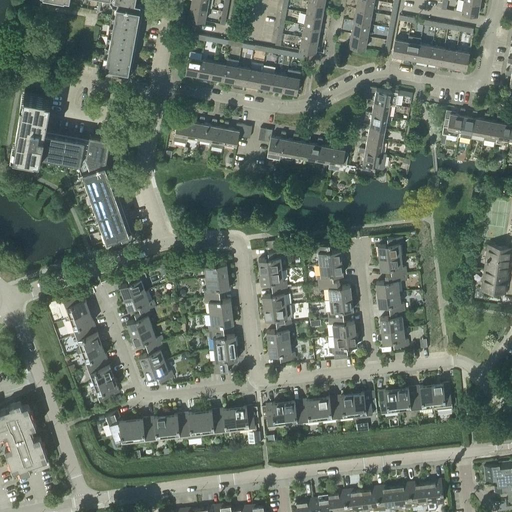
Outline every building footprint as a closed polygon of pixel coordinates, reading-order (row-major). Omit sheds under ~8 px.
[(134,9),(135,0),(113,0),(112,5),(134,9)] [(323,15),(325,2),(311,0),(308,0),(307,12),(323,15)] [(372,11),(373,0),(357,0),(356,9),(372,11)] [(478,14),(480,2),(470,0),(464,0),(462,12),(478,14)] [(139,10),(134,9),(112,5),(110,15),(137,20),(139,10)] [(205,21),(207,8),(192,5),(189,18),(205,21)] [(370,24),(372,11),(356,9),(354,21),(370,24)] [(320,27),(323,15),(307,12),(304,24),(320,27)] [(136,30),(137,20),(110,15),(109,25),(136,30)] [(367,36),(370,24),(354,21),(352,33),(367,36)] [(318,39),(320,27),(304,24),(302,36),(318,39)] [(134,40),(136,30),(109,25),(107,35),(134,40)] [(365,48),(367,36),(352,33),(349,46),(365,48)] [(132,50),(134,40),(107,35),(105,46),(132,50)] [(316,52),(318,39),(302,36),(300,49),(316,52)] [(405,57),(408,41),(395,38),(392,54),(405,57)] [(417,59),(420,43),(408,41),(405,57),(417,59)] [(429,61),(432,45),(420,43),(417,59),(429,61)] [(442,63),(445,47),(432,45),(429,61),(442,63)] [(132,50),(105,46),(103,56),(130,61),(132,50)] [(454,65),(457,49),(445,47),(442,63),(454,65)] [(469,52),(457,49),(454,65),(466,68),(469,52)] [(128,69),(130,61),(103,56),(101,66),(119,69),(118,74),(130,76),(131,69),(128,69)] [(199,75),(201,59),(189,57),(186,73),(199,75)] [(211,77),(214,61),(201,59),(199,75),(211,77)] [(223,79),(226,64),(214,61),(211,77),(223,79)] [(236,82),(238,66),(226,64),(223,79),(236,82)] [(248,84),(251,68),(238,66),(236,82),(248,84)] [(260,86),(263,70),(251,68),(248,84),(260,86)] [(288,69),(287,75),(299,77),(300,71),(288,69)] [(272,88),(275,73),(263,70),(260,86),(272,88)] [(285,91),(287,75),(275,73),(272,88),(285,91)] [(299,77),(287,75),(285,91),(297,93),(299,77)] [(376,91),(374,99),(374,100),(390,103),(392,104),(396,104),(398,92),(376,88),(376,87),(370,86),(370,90),(376,91)] [(412,103),(413,90),(399,90),(398,102),(412,103)] [(40,158),(45,132),(51,99),(46,98),(46,97),(25,93),(13,155),(35,159),(35,158),(40,158)] [(392,104),(390,103),(374,100),(374,99),(368,98),(367,103),(373,104),(372,111),(372,113),(388,116),(390,104),(392,105),(392,104)] [(463,114),(464,114),(465,108),(461,108),(460,114),(450,112),(449,118),(445,117),(442,133),(459,136),(459,132),(460,132),(463,114)] [(390,116),(388,116),(372,113),(372,111),(366,110),(365,115),(371,116),(369,124),(369,125),(385,128),(387,117),(390,117),(390,116)] [(463,114),(460,132),(459,136),(471,138),(472,132),(475,116),(476,117),(477,111),(473,110),(472,116),(464,114),(463,114)] [(487,119),(488,119),(490,113),(485,112),(484,118),(476,117),(475,116),(472,132),(483,134),(483,137),(484,137),(484,139),(487,119)] [(188,120),(178,118),(174,140),(187,142),(188,136),(191,120),(192,121),(193,115),(189,114),(188,120)] [(496,141),(499,121),(501,121),(502,115),(498,114),(496,120),(488,119),(487,119),(484,139),(496,141)] [(203,123),(204,123),(205,117),(201,116),(200,122),(192,121),(191,120),(188,136),(199,138),(198,141),(200,141),(200,138),(203,123)] [(511,123),(511,116),(510,116),(508,123),(501,121),(499,121),(496,141),(496,143),(508,145),(509,139),(511,123)] [(215,125),(216,125),(217,119),(213,118),(212,124),(204,123),(203,123),(200,138),(211,140),(210,143),(211,143),(212,141),(215,125)] [(216,125),(215,125),(212,141),(211,143),(211,146),(223,148),(224,143),(227,127),(228,127),(229,121),(225,120),(224,126),(216,125)] [(244,136),(246,124),(237,123),(236,128),(228,127),(227,127),(224,143),(235,145),(235,147),(236,148),(236,145),(237,145),(239,135),(244,136)] [(388,128),(385,128),(369,125),(369,124),(364,123),(363,127),(369,128),(367,136),(367,137),(383,140),(385,129),(388,129),(388,128)] [(264,140),(266,128),(260,127),(258,139),(264,140)] [(284,137),(285,137),(286,131),(282,131),(281,137),(271,135),(272,129),(266,128),(264,140),(270,141),(267,157),(280,159),(280,156),(281,156),(281,153),(284,137)] [(50,160),(54,134),(45,132),(40,158),(50,160)] [(296,140),(297,140),(298,134),(294,133),(293,139),(285,137),(284,137),(281,153),(292,155),(291,158),(293,158),(293,155),(296,140)] [(59,162),(64,136),(54,134),(50,160),(59,162)] [(308,142),(309,142),(310,136),(306,135),(305,141),(297,140),(296,140),(293,155),(304,157),(304,160),(305,160),(305,157),(308,142)] [(386,140),(383,140),(367,137),(367,136),(362,135),(361,139),(366,141),(365,149),(381,152),(383,141),(385,142),(386,140)] [(69,164),(74,137),(64,136),(59,162),(69,164)] [(79,166),(83,144),(84,139),(74,137),(69,164),(79,166)] [(320,144),(321,144),(323,138),(318,137),(317,143),(309,142),(308,142),(305,157),(316,159),(316,162),(317,162),(317,160),(320,144)] [(332,146),(334,146),(335,140),(331,140),(330,145),(321,144),(320,144),(317,160),(328,162),(328,164),(329,164),(332,146)] [(342,148),(334,146),(332,146),(329,164),(328,168),(339,170),(340,164),(346,165),(348,153),(344,152),(345,148),(346,148),(347,143),(343,142),(342,148)] [(92,167),(96,146),(83,144),(79,166),(90,168),(92,167)] [(108,148),(96,146),(92,167),(104,163),(103,160),(106,158),(108,148)] [(387,153),(381,152),(365,149),(359,147),(358,152),(364,153),(362,162),(364,162),(371,164),(378,165),(377,168),(382,169),(384,167),(387,153)] [(108,172),(104,163),(92,167),(90,168),(79,172),(83,182),(108,172)] [(111,182),(108,172),(83,182),(86,191),(111,182)] [(115,192),(111,182),(86,191),(90,201),(115,192)] [(93,211),(118,202),(115,192),(90,201),(93,211)] [(97,221),(122,211),(118,202),(93,211),(97,221)] [(100,230),(125,221),(122,211),(97,221),(100,230)] [(129,230),(125,221),(100,230),(104,240),(121,234),(122,239),(134,235),(131,229),(129,230)] [(378,244),(379,257),(401,254),(400,243),(403,242),(402,236),(387,237),(388,243),(378,244)] [(268,248),(275,247),(274,240),(267,241),(268,248)] [(318,252),(320,264),(342,261),(340,249),(330,250),(329,244),(314,246),(315,252),(318,252)] [(482,289),(505,292),(511,247),(488,244),(482,289)] [(259,259),(260,271),(282,269),(280,257),(284,257),(283,250),(268,251),(269,257),(259,259)] [(403,266),(401,254),(379,257),(381,269),(391,268),(391,273),(392,274),(406,272),(406,266),(403,266)] [(205,266),(206,277),(228,275),(226,262),(216,264),(216,258),(201,259),(201,266),(205,266)] [(343,274),(342,261),(320,264),(321,275),(318,276),(319,282),(334,281),(333,280),(333,275),(343,274)] [(283,280),(282,269),(260,271),(261,283),(272,282),(272,288),(287,286),(286,280),(283,280)] [(120,285),(124,297),(145,290),(141,279),(144,277),(142,271),(128,276),(130,282),(120,285)] [(407,278),(406,272),(392,274),(391,273),(385,274),(386,280),(376,281),(377,294),(399,291),(398,280),(407,278)] [(229,287),(228,275),(206,277),(207,289),(204,289),(205,296),(220,294),(219,288),(229,287)] [(339,279),(333,280),(334,281),(319,282),(319,289),(329,288),(330,299),(352,297),(350,284),(340,285),(339,279)] [(288,292),(287,286),(272,288),(273,293),(263,294),(264,307),(286,304),(285,293),(288,292)] [(149,301),(145,290),(124,297),(129,309),(138,305),(140,310),(140,311),(149,308),(154,306),(152,299),(149,301)] [(401,303),(399,291),(377,294),(379,306),(389,305),(390,310),(405,309),(404,302),(401,303)] [(83,293),(64,300),(69,315),(64,316),(66,320),(70,319),(70,317),(87,310),(89,309),(83,293)] [(220,299),(220,294),(205,296),(206,302),(209,301),(210,313),(232,311),(231,298),(220,299)] [(353,309),(352,297),(330,299),(331,311),(328,311),(329,317),(344,316),(343,310),(353,309)] [(292,316),(291,304),(286,304),(264,307),(266,319),(276,318),(276,324),(291,322),(291,316),(292,316)] [(151,314),(149,308),(140,311),(140,310),(134,312),(136,318),(127,322),(131,333),(152,326),(148,315),(151,314)] [(76,333),(95,326),(89,309),(87,310),(70,317),(70,319),(75,331),(70,333),(72,337),(76,335),(76,333)] [(405,315),(405,309),(390,310),(390,316),(380,317),(382,329),(404,327),(402,315),(405,315)] [(233,323),(232,311),(210,313),(212,325),(208,325),(209,331),(224,330),(223,324),(233,323)] [(344,321),(344,316),(329,317),(329,324),(333,323),(334,335),(356,332),(354,320),(344,321)] [(292,328),(291,322),(276,324),(277,329),(267,330),(268,343),(290,340),(289,328),(292,328)] [(98,334),(95,326),(76,333),(76,335),(81,347),(76,349),(78,353),(82,351),(82,349),(99,343),(101,342),(98,334)] [(156,337),(152,326),(131,333),(136,345),(145,342),(147,347),(161,342),(159,336),(156,337)] [(405,339),(404,327),(382,329),(383,342),(393,341),(394,347),(409,345),(408,338),(405,339)] [(225,335),(224,330),(209,331),(210,338),(213,337),(214,349),(236,346),(235,334),(225,335)] [(357,345),(356,332),(334,335),(335,347),(332,347),(333,354),(335,354),(346,352),(348,352),(347,346),(357,345)] [(291,352),(290,340),(268,343),(270,355),(280,354),(280,360),(295,358),(295,351),(291,352)] [(104,350),(101,342),(99,343),(82,349),(82,351),(87,364),(82,365),(84,370),(88,368),(88,366),(107,358),(104,350)] [(163,347),(161,342),(147,347),(149,352),(139,355),(144,367),(164,360),(160,349),(163,347)] [(238,359),(236,346),(214,349),(216,360),(213,361),(215,373),(229,371),(227,360),(238,359)] [(110,367),(107,358),(88,366),(88,368),(93,380),(88,382),(90,386),(94,384),(94,382),(111,376),(113,375),(110,367)] [(168,371),(164,360),(144,367),(148,379),(157,375),(159,381),(174,376),(171,369),(168,371)] [(116,383),(113,375),(111,376),(94,382),(94,384),(99,396),(94,398),(95,401),(119,392),(116,383)] [(440,383),(432,384),(432,386),(434,405),(436,404),(449,403),(450,408),(452,407),(449,382),(440,383)] [(423,385),(414,386),(417,407),(419,406),(432,405),(432,410),(437,409),(436,404),(434,405),(432,386),(432,384),(423,385)] [(397,388),(397,390),(399,409),(402,408),(414,407),(415,412),(420,411),(419,406),(417,407),(414,386),(397,388)] [(397,388),(379,390),(382,411),(397,409),(398,414),(402,413),(402,408),(399,409),(397,390),(397,388)] [(361,392),(353,393),(353,395),(355,414),(357,413),(373,412),(370,391),(361,392)] [(344,394),(335,395),(338,416),(340,415),(353,414),(353,419),(358,418),(357,413),(355,414),(353,395),(353,393),(344,394)] [(318,397),(318,399),(320,418),(323,417),(335,416),(336,421),(340,420),(340,415),(338,416),(335,395),(318,397)] [(310,398),(301,399),(303,420),(305,419),(318,418),(319,423),(323,422),(323,417),(320,418),(318,399),(318,397),(310,398)] [(292,400),(283,401),(284,403),(286,422),(288,421),(301,420),(301,425),(306,424),(305,419),(303,420),(301,399),(292,400)] [(0,436),(3,435),(4,438),(8,436),(11,446),(5,448),(13,471),(19,469),(21,474),(31,471),(28,463),(33,461),(34,464),(48,459),(40,436),(34,438),(30,428),(36,426),(28,403),(22,405),(20,400),(10,403),(13,411),(8,413),(6,407),(0,409),(1,411),(0,411),(0,436)] [(283,401),(266,403),(268,424),(283,422),(284,427),(289,426),(288,421),(286,422),(284,403),(283,401)] [(243,405),(235,406),(237,427),(239,427),(252,425),(253,430),(256,430),(253,404),(243,405)] [(226,407),(218,408),(220,429),(222,429),(235,427),(236,432),(240,432),(239,427),(237,427),(235,406),(226,407)] [(209,409),(200,410),(201,413),(203,431),(205,431),(218,429),(218,434),(223,434),(222,429),(220,429),(218,408),(209,409)] [(117,409),(106,414),(117,446),(121,446),(120,441),(134,439),(131,421),(131,418),(121,419),(117,409)] [(192,411),(183,412),(185,433),(188,433),(188,438),(205,436),(205,431),(203,431),(201,413),(200,410),(192,411)] [(174,413),(166,414),(168,435),(170,435),(183,433),(184,438),(188,438),(188,433),(185,433),(183,412),(174,413)] [(157,415),(148,416),(151,437),(153,437),(166,436),(166,440),(171,440),(170,435),(168,435),(166,414),(157,415)] [(131,418),(131,421),(134,439),(149,438),(149,442),(154,442),(153,437),(151,437),(148,416),(131,418)] [(367,423),(356,424),(357,431),(368,430),(367,423)] [(259,432),(249,433),(250,443),(260,442),(259,432)] [(499,478),(499,484),(500,485),(507,484),(507,481),(511,480),(511,462),(511,459),(499,460),(499,463),(484,465),(486,480),(499,478)] [(425,482),(428,504),(428,510),(435,509),(438,506),(437,501),(444,500),(441,477),(435,478),(435,480),(425,482)] [(428,504),(425,482),(415,483),(415,480),(409,481),(411,504),(422,503),(422,505),(428,504)] [(511,480),(507,481),(507,484),(500,485),(499,484),(495,485),(495,491),(508,489),(508,493),(510,493),(511,498),(511,497),(511,480)] [(411,504),(409,481),(403,482),(403,484),(393,485),(395,508),(401,508),(401,505),(411,504)] [(395,508),(393,485),(383,486),(383,484),(377,485),(379,508),(389,507),(390,509),(395,508)] [(379,508),(377,485),(370,486),(371,488),(361,489),(363,511),(369,511),(369,509),(379,508)] [(362,511),(363,511),(361,489),(351,490),(350,488),(344,489),(347,511),(357,510),(357,511),(362,511)] [(342,511),(347,511),(344,489),(338,489),(339,492),(328,493),(328,497),(330,511),(342,511)] [(330,511),(328,497),(319,499),(319,496),(313,497),(314,511),(330,511)] [(314,511),(313,497),(307,498),(307,500),(296,501),(297,508),(292,509),(292,511),(314,511)] [(230,511),(231,509),(231,504),(220,505),(220,503),(214,504),(214,511),(230,511)]
